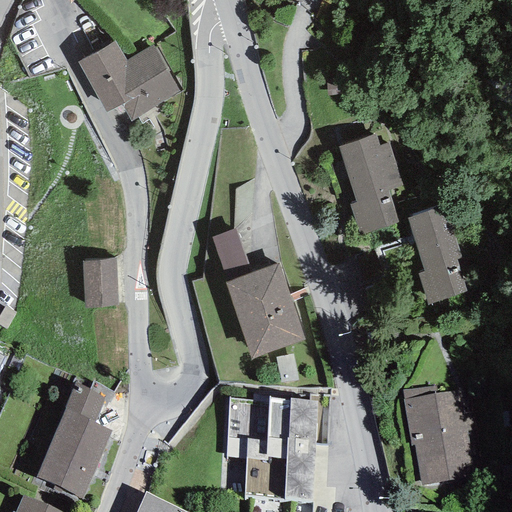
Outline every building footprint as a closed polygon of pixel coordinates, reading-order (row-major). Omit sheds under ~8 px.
[(122,105),(131,121),(179,92),(153,46),(126,60),(114,42),(77,63),(106,113),(122,105)] [(376,134),(338,146),(355,203),(348,205),(358,235),(398,222),(388,191),(401,187),(388,144),(379,146),(376,134)] [(443,206),(406,219),(424,272),(417,274),(427,306),(467,292),(456,259),(460,258),(443,206)] [(234,229),(211,237),(226,281),(249,273),(234,229)] [(114,260),(82,262),(85,308),(118,306),(114,260)] [(226,281),(224,282),(250,358),(305,339),(278,263),(249,273),(226,281)] [(75,382),(35,477),(83,498),(111,431),(94,422),(105,399),(75,382)] [(404,399),(402,400),(410,445),(414,445),(421,485),(482,475),(468,389),(460,390),(437,394),(435,385),(402,391),(404,399)] [(311,500),(316,401),(228,396),(225,456),(246,457),(244,497),(311,500)] [(186,511),(145,491),(136,511),(186,511)] [(58,511),(22,495),(14,511),(13,511),(12,511),(11,511),(58,511)]
